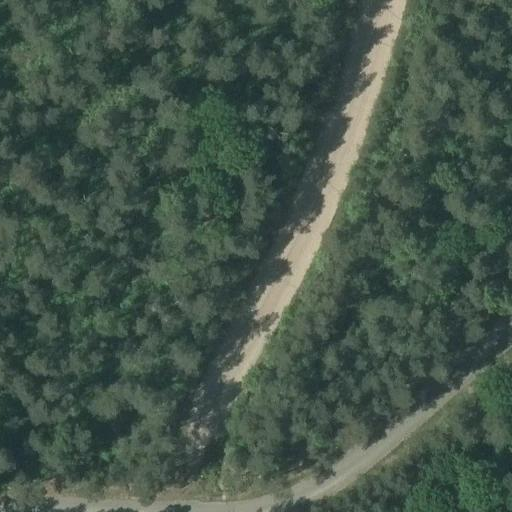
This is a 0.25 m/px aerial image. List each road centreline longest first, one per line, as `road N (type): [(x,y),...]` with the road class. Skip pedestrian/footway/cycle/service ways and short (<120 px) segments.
road 1 (track): [(181,511),(217,394),(331,164),(385,0)]
road 2 (unknown): [(511,327),(315,488),(205,511)]
